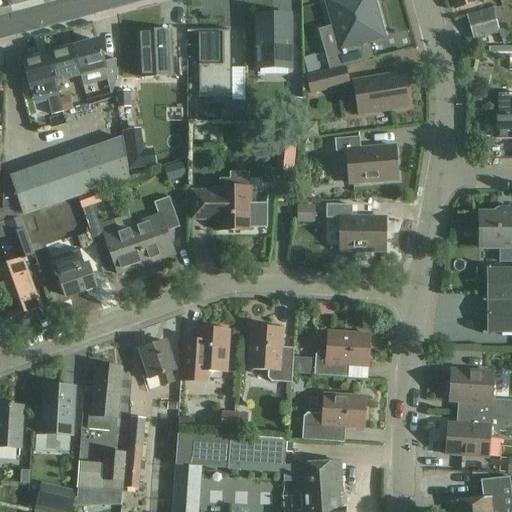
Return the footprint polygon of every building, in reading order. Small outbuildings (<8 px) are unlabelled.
[(235,0),(234,22),(270,24),(271,0),(235,0)] [(367,42),(383,38),(373,3),(368,4),(366,0),(330,0),(327,1),(340,48),(327,52),(332,69),(372,58),(367,42)] [(453,0),(456,10),(475,4),(474,3),(481,1),(481,3),(490,0),(453,0)] [(306,10),(272,17),(281,67),(316,62),(306,10)] [(495,13),(470,13),(471,38),(496,37),(495,13)] [(171,31),(136,32),(138,78),(173,76),(171,31)] [(230,97),(232,97),(231,31),(215,31),(215,33),(198,34),(199,89),(230,89),(230,97)] [(268,37),(235,38),(238,99),(270,98),(268,37)] [(96,41),(72,48),(79,75),(104,69),(102,62),(96,41)] [(79,75),(72,48),(46,55),(54,82),(79,75)] [(54,82),(46,55),(21,62),(29,91),(24,92),(28,104),(35,102),(35,105),(48,102),(51,115),(62,112),(56,91),(54,82)] [(111,94),(112,94),(116,79),(115,58),(102,62),(104,69),(111,94)] [(344,67),(306,77),(310,94),(349,85),(344,67)] [(358,115),(407,107),(402,74),(353,82),(358,115)] [(129,92),(117,93),(117,109),(129,108),(129,92)] [(511,94),(498,95),(499,117),(496,117),(497,139),(511,138),(511,94)] [(301,121),(303,99),(288,98),(286,120),(301,121)] [(230,101),(231,122),(245,122),(245,101),(230,101)] [(140,128),(124,131),(130,166),(155,162),(153,149),(143,150),(140,128)] [(24,216),(63,202),(63,203),(78,198),(98,191),(97,190),(129,179),(122,137),(10,176),(11,177),(3,180),(2,208),(19,202),(24,216)] [(359,137),(334,139),(335,153),(346,152),(348,171),(339,172),(340,181),(315,183),(316,197),(348,194),(347,184),(397,180),(394,147),(361,150),(359,137)] [(168,183),(187,177),(182,162),(163,167),(168,183)] [(250,188),(219,188),(219,193),(193,193),(193,219),(211,219),(211,217),(219,217),(219,231),(250,231),(250,188)] [(98,191),(78,198),(85,219),(93,239),(106,233),(96,205),(102,203),(98,191)] [(154,203),(158,216),(133,224),(147,265),(174,255),(166,232),(179,227),(169,198),(154,203)] [(326,205),(326,219),(340,219),(340,251),(384,252),(385,218),(351,218),(352,206),(326,205)] [(314,214),(314,206),(298,206),(298,214),(314,214)] [(511,214),(477,215),(477,230),(474,233),(474,240),(477,243),(477,250),(501,250),(501,252),(511,252),(511,214)] [(147,265),(133,224),(103,235),(117,275),(147,265)] [(24,225),(9,230),(19,259),(34,254),(24,225)] [(54,279),(60,277),(67,298),(96,287),(88,264),(81,267),(78,257),(50,267),(54,279)] [(9,318),(10,322),(27,316),(26,312),(40,307),(25,263),(14,267),(13,264),(0,268),(0,281),(1,281),(8,300),(1,302),(7,318),(9,318)] [(511,268),(486,269),(486,332),(511,332),(511,268)] [(441,325),(441,334),(465,333),(465,324),(441,325)] [(250,327),(248,369),(267,371),(267,378),(270,382),(291,383),(293,354),(281,353),(282,329),(250,327)] [(184,340),(183,352),(181,381),(202,382),(206,379),(206,372),(226,373),(229,331),(197,329),(196,341),(184,340)] [(369,335),(327,332),(326,352),(318,351),(315,355),(313,376),(342,377),(343,365),(367,367),(369,335)] [(165,341),(139,349),(145,366),(141,368),(145,379),(159,374),(162,384),(175,380),(171,370),(175,369),(165,341)] [(110,431),(111,419),(117,419),(122,369),(95,367),(91,416),(88,415),(87,429),(110,431)] [(462,402),(461,413),(511,416),(511,400),(491,399),(493,373),(451,371),(450,382),(445,385),(444,395),(449,399),(449,401),(462,402)] [(70,436),(72,388),(45,386),(44,398),(38,398),(36,430),(42,430),(42,435),(70,436)] [(339,428),(363,429),(365,397),(323,395),(322,414),(306,413),(303,417),(301,440),(338,443),(339,428)] [(0,448),(20,449),(22,408),(0,406),(0,448)] [(229,435),(233,435),(234,414),(234,413),(221,412),(220,430),(222,430),(222,436),(229,437),(229,435)] [(234,414),(233,435),(240,436),(241,431),(247,431),(248,414),(234,413),(234,414)] [(511,416),(461,413),(460,425),(447,424),(447,426),(442,429),(442,439),(446,443),(445,454),(487,457),(488,439),(499,439),(499,431),(511,432),(511,416)] [(129,417),(127,445),(141,446),(144,418),(129,417)] [(284,439),(230,436),(228,469),(283,472),(284,439)] [(141,446),(127,445),(123,487),(138,489),(139,470),(144,470),(144,461),(140,461),(141,446)] [(78,488),(122,492),(125,453),(104,452),(103,464),(79,463),(78,488)] [(175,459),(171,511),(195,511),(198,461),(175,459)] [(344,511),(344,508),(340,509),(339,492),(341,492),(339,462),(296,465),(298,495),(300,495),(301,511),(297,511),(344,511)] [(445,511),(511,511),(511,502),(509,477),(480,481),(482,499),(445,503),(445,511)] [(71,511),(73,505),(75,497),(40,488),(35,511),(37,511),(71,511)] [(78,488),(78,497),(75,497),(73,505),(121,504),(122,492),(78,488)]
